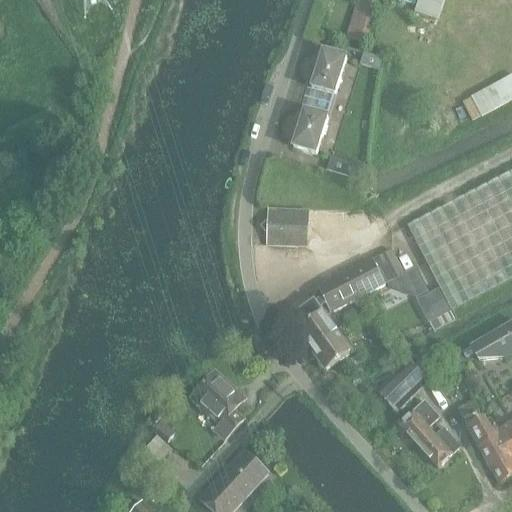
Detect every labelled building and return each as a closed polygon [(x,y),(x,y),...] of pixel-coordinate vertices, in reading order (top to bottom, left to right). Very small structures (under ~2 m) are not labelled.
[(359,0),(348,40),(368,46),(380,3),(367,0),(359,0)] [(421,0),(416,20),(440,27),(447,0),(421,0)] [(312,91),(336,98),(347,61),(324,54),(312,91)] [(362,67),(380,74),(382,61),(366,55),(362,67)] [(511,77),(471,99),(481,118),(511,101),(511,77)] [(294,150),(317,158),(329,121),(305,113),(294,150)] [(328,172),(358,181),(361,168),(332,160),(328,172)] [(511,174),(385,241),(430,326),(511,283),(511,174)] [(266,250),(346,253),(348,215),(268,212),(266,250)] [(319,290),(323,298),(333,316),(400,281),(386,256),(371,263),(319,290)] [(295,316),(305,329),(298,334),(300,338),(300,340),(302,344),(305,344),(312,354),(338,335),(326,319),(333,316),(323,298),(316,302),(315,302),(295,316)] [(511,326),(472,350),(477,363),(506,363),(511,359),(511,326)] [(338,335),(312,354),(319,364),(318,366),(321,370),(324,370),(326,374),(352,355),(338,335)] [(435,350),(428,354),(437,368),(452,359),(444,344),(435,350)] [(376,395),(396,416),(430,384),(410,364),(376,395)] [(216,434),(226,443),(244,424),(235,415),(245,403),(216,376),(193,401),(222,427),(216,434)] [(398,427),(439,472),(455,458),(455,457),(463,450),(445,431),(438,438),(431,430),(442,420),(425,403),(398,427)] [(497,435),(494,437),(485,421),(483,422),(473,404),(458,413),(468,431),(467,431),(501,488),(511,481),(511,424),(508,427),(503,421),(495,426),(498,432),(496,433),(497,435)] [(156,435),(170,445),(177,435),(164,425),(156,435)] [(138,461),(153,475),(173,452),(157,438),(138,461)] [(200,503),(209,511),(236,511),(269,477),(244,454),(200,503)]
